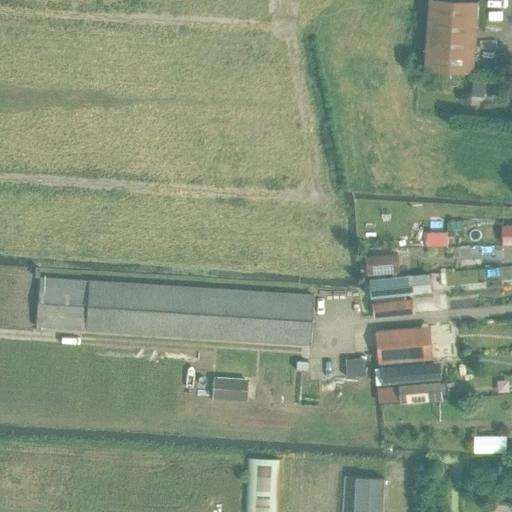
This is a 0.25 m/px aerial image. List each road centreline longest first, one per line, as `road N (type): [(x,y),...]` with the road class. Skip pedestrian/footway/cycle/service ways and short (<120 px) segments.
road 1 (track): [(0,177),(326,196),(284,21)]
road 2 (track): [(328,327),(314,350),(0,331)]
road 3 (track): [(284,21),(264,27),(0,10)]
